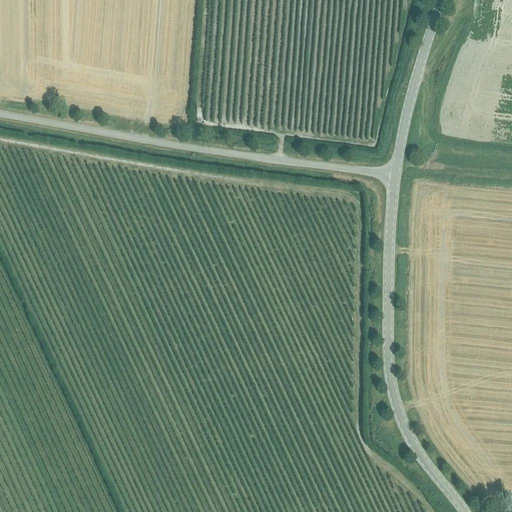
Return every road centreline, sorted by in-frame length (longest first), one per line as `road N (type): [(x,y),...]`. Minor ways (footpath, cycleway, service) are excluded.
road 1 (unclassified): [(395,175),(0,113)]
road 2 (tertiary): [(462,511),(420,454),(396,404),(385,352),(395,175)]
road 3 (track): [(488,157),(435,148),(419,69),(476,3)]
road 4 (tertiary): [(395,175),(441,0)]
